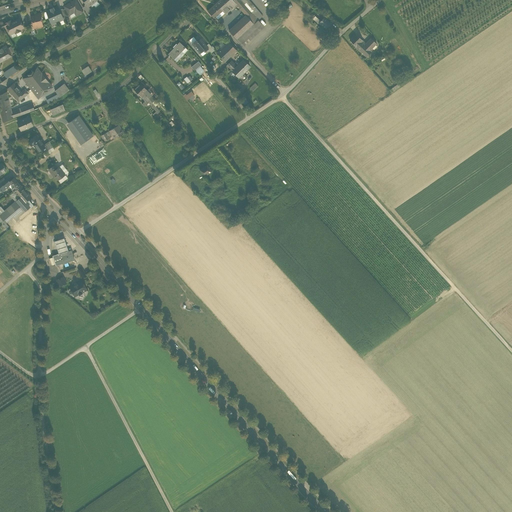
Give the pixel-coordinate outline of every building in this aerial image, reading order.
[(75,11),(77,15),(82,11),(75,0),(74,0),(64,6),(65,8),(69,14),(75,11)] [(220,0),(208,11),(214,18),(222,10),(225,14),(230,10),(222,0),(220,0)] [(247,16),(251,12),(240,0),(222,0),(230,10),(236,5),(247,16)] [(248,0),(240,0),(251,12),(254,15),(258,11),(248,0)] [(83,7),(88,15),(92,11),(89,7),(88,7),(86,4),(86,5),(83,7)] [(51,21),(55,22),(55,21),(58,20),(58,22),(63,20),(63,18),(59,10),(58,6),(46,11),(49,18),(51,17),(52,20),(51,21)] [(258,11),(254,15),(258,20),(263,16),(258,11)] [(254,24),(258,20),(254,15),(251,12),(247,16),(254,24)] [(33,23),(34,27),(39,26),(38,24),(42,23),(40,17),(41,16),(41,14),(39,13),(38,14),(37,15),(31,17),(33,23)] [(237,40),(254,24),(247,16),(230,32),(237,40)] [(324,18),(321,21),(319,23),(320,23),(325,29),(330,24),(324,18)] [(8,33),(10,34),(15,32),(16,33),(21,31),(20,29),(24,28),(19,19),(11,23),(10,21),(1,25),(2,28),(7,26),(9,29),(8,29),(7,31),(8,33)] [(264,27),(258,20),(254,24),(237,40),(243,46),(264,27)] [(356,34),(350,40),(359,50),(366,44),(356,34)] [(376,44),(371,38),(366,44),(359,50),(366,57),(371,52),(369,51),(376,44)] [(196,40),(192,44),(200,53),(204,50),(205,51),(208,49),(206,46),(200,39),(197,42),(196,40)] [(168,54),(174,59),(186,47),(180,42),(168,54)] [(224,47),(232,55),(237,50),(229,42),(224,47)] [(215,50),(209,43),(206,46),(208,49),(211,53),(215,50)] [(189,50),(186,47),(174,59),(177,62),(189,50)] [(217,53),(225,61),(232,55),(224,47),(217,53)] [(0,62),(12,55),(8,48),(7,48),(0,52),(0,62)] [(232,71),(239,77),(250,67),(243,60),(237,66),(232,71)] [(227,65),(232,71),(237,66),(232,61),(227,65)] [(194,71),(195,70),(200,66),(201,65),(198,62),(191,67),(194,71)] [(15,65),(3,73),(6,78),(18,70),(15,65)] [(92,71),(88,66),(81,70),(82,72),(85,76),(92,71)] [(204,71),(200,66),(195,70),(199,75),(204,71)] [(23,78),(28,84),(42,74),(37,67),(23,78)] [(38,95),(39,97),(52,87),(42,74),(28,84),(36,95),(38,95)] [(137,86),(144,94),(146,91),(147,91),(140,83),(137,86)] [(17,100),(19,100),(28,93),(25,90),(21,93),(13,84),(8,89),(17,100)] [(55,91),(59,97),(69,90),(64,84),(55,91)] [(141,97),(142,96),(144,94),(137,86),(134,89),(141,97)] [(184,96),(187,100),(194,94),(191,90),(184,96)] [(151,96),(146,91),(144,94),(150,100),(152,102),(155,100),(151,96)] [(0,95),(0,107),(3,121),(12,118),(11,112),(6,92),(0,95)] [(150,100),(144,94),(142,96),(149,102),(150,104),(152,102),(150,100)] [(50,109),(53,115),(65,110),(63,104),(50,109)] [(11,112),(12,118),(30,111),(28,105),(18,109),(19,110),(11,112)] [(18,122),(21,130),(33,125),(29,116),(18,122)] [(69,123),(83,143),(93,135),(79,116),(69,123)] [(80,144),(83,143),(69,123),(67,125),(80,144)] [(110,131),(114,139),(118,137),(124,133),(119,125),(110,131)] [(36,148),(39,152),(45,148),(43,145),(37,135),(30,139),(31,139),(28,141),(31,145),(34,144),(36,148)] [(45,148),(47,151),(53,147),(49,141),(43,145),(45,148)] [(58,180),(65,174),(59,167),(57,168),(55,165),(49,170),(51,173),(52,172),(58,180)] [(200,170),(204,177),(212,172),(207,165),(200,170)] [(14,178),(9,182),(11,183),(14,187),(12,189),(14,192),(21,186),(14,178)] [(0,188),(2,191),(11,183),(9,182),(7,179),(6,180),(0,185),(0,188)] [(14,192),(20,198),(24,203),(25,202),(28,199),(31,197),(21,186),(14,192)] [(11,195),(16,201),(20,198),(14,192),(11,195)] [(26,203),(25,202),(24,203),(20,198),(16,201),(7,209),(13,216),(16,220),(19,218),(17,217),(25,210),(25,211),(30,207),(26,203)] [(7,209),(4,211),(5,211),(0,215),(0,216),(5,222),(13,216),(7,209)] [(55,241),(59,254),(68,251),(64,238),(55,241)] [(52,256),(53,258),(55,263),(56,266),(74,260),(71,251),(67,252),(67,251),(66,247),(58,250),(59,253),(59,254),(52,256)] [(63,277),(57,280),(60,286),(66,283),(63,277)] [(70,288),(74,296),(86,291),(82,282),(70,288)]
